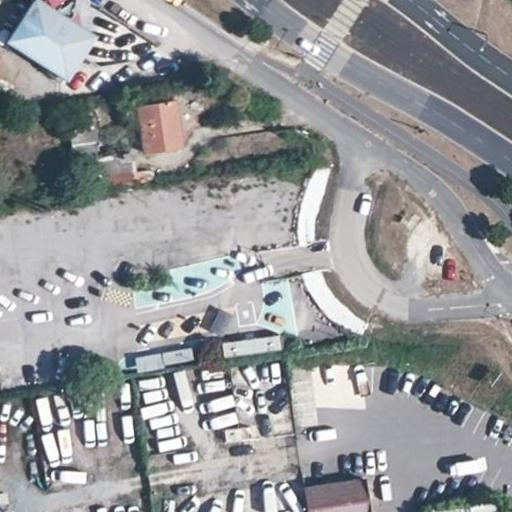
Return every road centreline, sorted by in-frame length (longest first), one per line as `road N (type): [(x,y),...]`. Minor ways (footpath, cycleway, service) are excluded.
road 1 (primary): [(254,0),(511,172)]
road 2 (unclassified): [(502,302),(412,310),(389,307),(362,288),(343,255),(363,140)]
road 3 (unclassified): [(363,140),(153,0)]
road 4 (unclassified): [(502,302),(452,209),(363,140)]
road 5 (primary): [(511,68),(408,0)]
